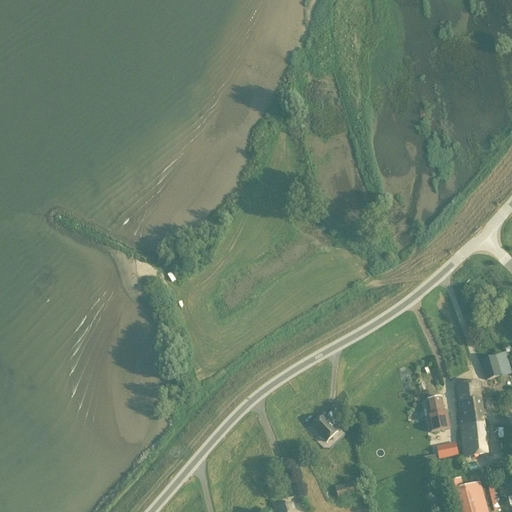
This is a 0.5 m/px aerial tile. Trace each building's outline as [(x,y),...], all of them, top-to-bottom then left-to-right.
[(495,355),(501,377),(511,374),(506,352),(495,355)] [(487,381),(500,377),(495,357),(481,361),(487,381)] [(479,383),(456,385),(458,403),(481,400),(479,383)] [(431,433),(450,430),(447,413),(444,414),(441,398),(424,402),(431,433)] [(481,400),(458,403),(464,458),(487,455),(481,400)] [(324,415),(310,428),(325,444),(339,431),(324,415)] [(458,456),(456,444),(438,448),(441,459),(458,456)] [(465,488),(462,479),(448,482),(456,511),(487,511),(481,484),(465,488)] [(338,498),(358,493),(355,482),(335,487),(338,498)]
